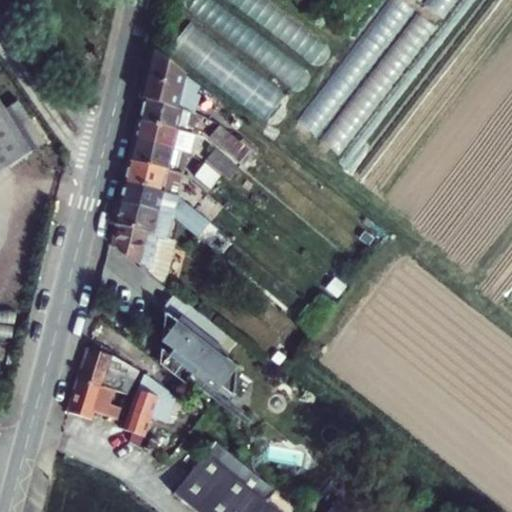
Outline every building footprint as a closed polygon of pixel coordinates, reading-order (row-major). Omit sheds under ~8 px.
[(267,120),(324,43),(264,0),(218,0),(235,12),(217,38),(205,30),(203,34),(187,23),(168,49),(267,120)] [(185,72),(153,47),(146,81),(180,92),(185,72)] [(195,92),(201,85),(185,72),(180,92),(175,113),(183,115),(192,117),(198,95),(195,92)] [(146,81),(141,104),(175,113),(180,92),(146,81)] [(141,104),(137,124),(188,134),(189,129),(181,126),(183,115),(175,113),(141,104)] [(189,129),(188,134),(187,140),(231,171),(243,155),(192,117),(183,115),(181,126),(189,129)] [(0,184),(28,166),(0,124),(0,184)] [(188,134),(137,124),(134,139),(174,150),(177,142),(186,144),(187,140),(188,134)] [(174,150),(134,139),(129,161),(168,170),(175,172),(177,165),(170,163),(174,150)] [(225,185),(234,174),(231,171),(187,140),(186,144),(177,142),(174,150),(186,154),(218,179),(225,185)] [(206,196),(218,179),(186,154),(174,150),(170,163),(177,165),(175,172),(181,177),(206,196)] [(164,191),(168,170),(129,161),(124,183),(164,191)] [(164,191),(172,192),(175,172),(168,170),(164,191)] [(175,194),(181,177),(175,172),(172,192),(175,194)] [(164,191),(124,183),(120,201),(169,212),(170,207),(160,204),(164,191)] [(172,192),(164,191),(160,204),(170,207),(169,212),(171,213),(200,235),(210,221),(175,194),(172,192)] [(113,227),(153,236),(158,217),(167,219),(169,212),(120,201),(113,227)] [(163,238),(167,219),(158,217),(153,236),(163,238)] [(163,238),(153,236),(113,227),(109,245),(156,280),(166,267),(174,240),(163,238)] [(317,292),(295,320),(310,331),(332,303),(317,292)] [(189,380),(193,373),(226,399),(242,381),(224,370),(231,360),(178,316),(159,339),(167,344),(159,356),(189,380)] [(85,342),(76,376),(113,389),(115,380),(108,378),(113,359),(97,353),(98,347),(85,342)] [(76,376),(69,410),(96,419),(103,395),(111,397),(113,389),(76,376)] [(142,391),(135,408),(130,407),(126,415),(131,417),(129,423),(123,421),(120,427),(134,432),(142,435),(157,396),(142,391)] [(69,410),(61,434),(126,456),(134,432),(120,427),(96,419),(69,410)] [(200,511),(281,511),(211,457),(179,495),(200,511)]
